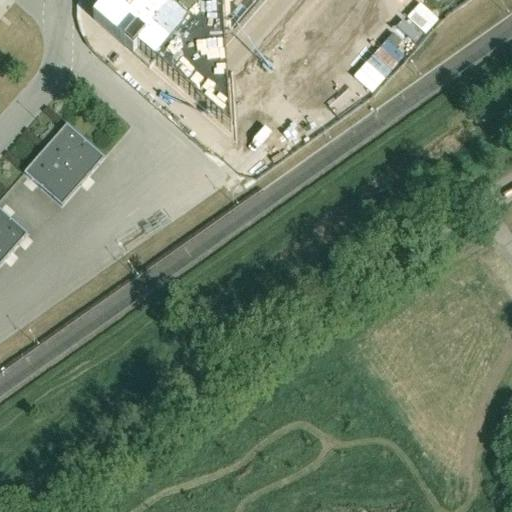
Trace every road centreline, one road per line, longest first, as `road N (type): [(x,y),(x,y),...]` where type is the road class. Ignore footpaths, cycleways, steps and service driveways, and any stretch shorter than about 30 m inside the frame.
road 1 (unclassified): [(37,511),(511,170)]
road 2 (unknown): [(62,26),(140,109),(150,163),(144,179),(84,235),(0,301)]
